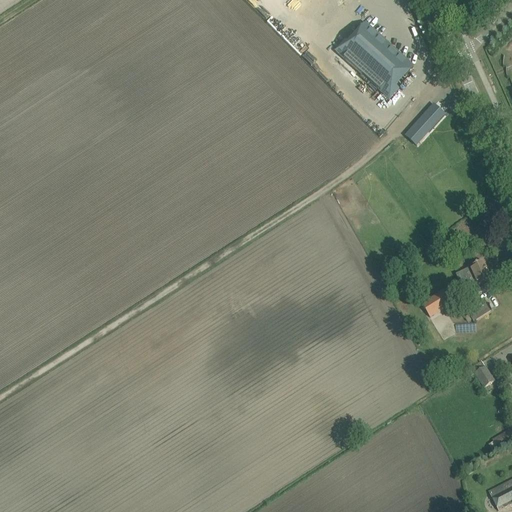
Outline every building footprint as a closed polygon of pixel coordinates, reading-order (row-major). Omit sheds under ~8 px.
[(338,50),(391,98),(401,88),(398,85),(415,66),(368,23),(351,42),(348,39),(338,50)] [(406,137),(414,144),(416,146),(429,131),(431,132),(445,116),(434,106),(431,109),(406,137)] [(428,258),(441,248),(436,241),(423,251),(428,258)] [(475,266),(462,273),(467,282),(470,290),(479,286),(483,284),(492,280),(484,262),(475,266)] [(444,293),(429,302),(437,314),(452,304),(444,293)] [(485,303),(468,314),(473,321),(474,323),(475,323),(491,312),(485,303)] [(485,389),(495,382),(486,369),(476,375),(485,389)] [(511,433),(510,430),(493,441),(498,450),(511,442),(511,433)] [(511,481),(490,493),(499,511),(500,511),(511,506),(511,481)]
